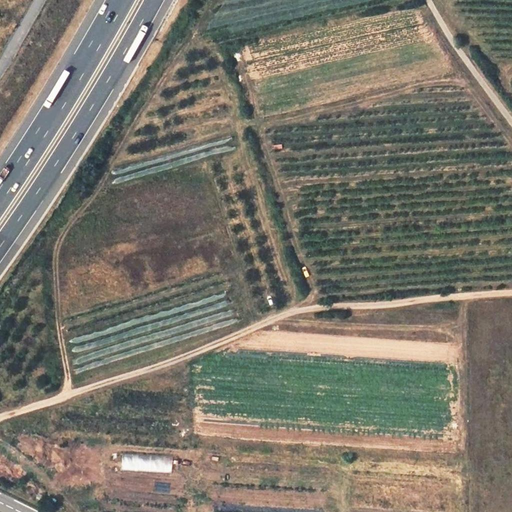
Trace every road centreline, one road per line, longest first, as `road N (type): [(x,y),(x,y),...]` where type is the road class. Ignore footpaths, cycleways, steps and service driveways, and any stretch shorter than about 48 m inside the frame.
road 1 (track): [(511,294),(307,309),(154,370),(0,417)]
road 2 (motorway): [(0,253),(155,0)]
road 3 (motorway): [(121,0),(0,198)]
